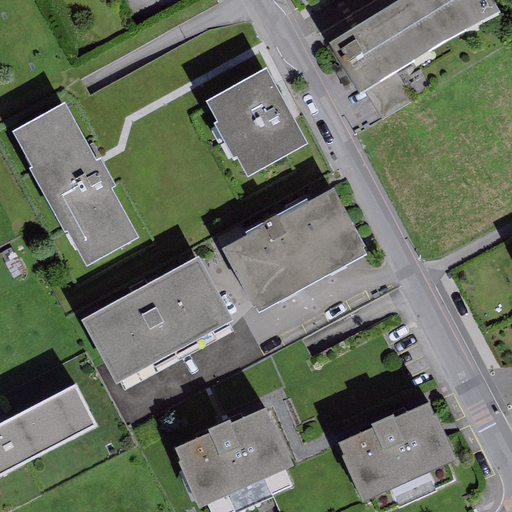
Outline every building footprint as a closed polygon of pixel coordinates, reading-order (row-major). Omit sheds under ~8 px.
[(485,0),(417,0),(330,53),(361,104),(498,20),(485,0)] [(266,78),(205,111),(216,132),(214,134),(233,169),(236,167),(247,187),(308,154),(266,78)] [(64,112),(12,141),(31,177),(29,178),(64,242),(66,240),(86,276),(139,248),(111,198),(115,196),(100,168),(96,170),(64,112)] [(247,246),(222,259),(253,317),(255,316),(258,321),(368,262),(333,197),(278,227),(277,225),(264,231),(266,234),(246,244),(247,246)] [(135,301),(81,330),(117,396),(234,333),(198,267),(150,292),(144,281),(129,289),(135,301)] [(0,485),(96,435),(74,393),(0,431),(0,485)] [(372,437),(338,453),(343,464),(340,465),(361,511),(363,511),(455,470),(429,413),(395,428),(393,425),(371,434),(372,437)] [(209,444),(174,459),(179,470),(176,471),(194,511),(213,511),(292,477),(265,419),(231,435),(229,431),(207,441),(209,444)]
